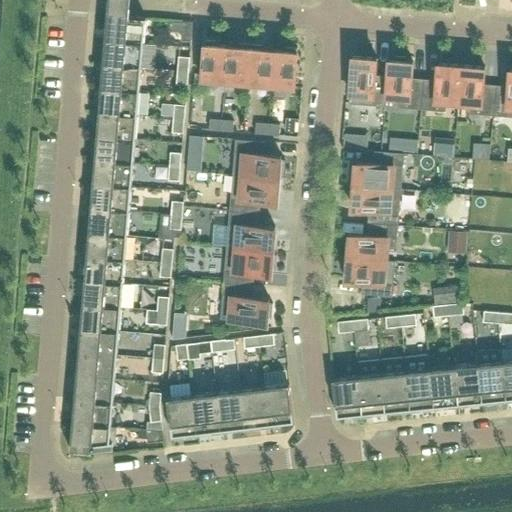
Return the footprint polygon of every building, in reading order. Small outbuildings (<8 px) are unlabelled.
[(108,0),(105,39),(144,43),(146,17),(129,16),(130,1),(130,0),(108,0)] [(193,21),(183,20),(182,39),(191,40),(193,21)] [(105,39),(103,63),(142,66),(144,43),(105,39)] [(225,80),(228,45),(219,44),(219,40),(205,39),(202,78),(225,80)] [(248,82),(251,43),(238,42),(238,46),(228,45),(225,80),(248,82)] [(248,82),(271,84),(274,49),(264,48),(265,44),(251,43),(248,82)] [(283,50),(274,49),(271,84),(294,86),(297,47),(284,46),(283,50)] [(189,70),(190,56),(179,55),(177,69),(189,70)] [(385,105),(386,96),(387,80),(375,79),(377,57),(353,55),(349,93),(362,94),(361,103),(385,105)] [(389,58),(387,80),(386,96),(398,97),(397,106),(422,108),(424,83),(411,82),(413,60),(409,60),(409,56),(393,55),(393,59),(389,58)] [(446,101),(458,102),(461,64),(438,62),(436,84),(424,83),(422,108),(445,110),(446,101)] [(140,90),(142,66),(103,63),(101,87),(140,90)] [(493,115),(495,89),(483,88),(485,66),(461,64),(458,102),(470,103),(469,112),(493,115)] [(511,68),(510,69),(508,90),(495,89),(493,115),(511,116),(511,68)] [(187,84),(189,70),(177,69),(176,84),(187,84)] [(101,87),(99,111),(138,114),(140,90),(101,87)] [(184,118),(186,104),(174,103),(173,117),(184,118)] [(136,138),(138,114),(99,111),(97,135),(136,138)] [(221,129),(222,117),(210,116),(209,128),(221,129)] [(183,132),(184,118),(173,117),(172,131),(183,132)] [(222,117),(221,129),(233,130),(234,118),(222,117)] [(255,131),(267,132),(268,121),(256,120),(255,131)] [(280,122),(268,121),(267,132),(280,133),(280,122)] [(95,159),(134,162),(136,138),(97,135),(95,159)] [(188,152),(202,153),(204,136),(189,135),(188,152)] [(235,138),(232,174),(279,178),(280,174),(283,175),(285,159),(281,159),(281,154),(259,153),(261,140),(235,138)] [(354,184),(391,187),(393,164),(403,165),(404,152),(379,150),(378,162),(356,161),(356,165),(352,165),(351,180),(354,181),(354,184)] [(180,166),(182,152),(170,151),(169,165),(180,166)] [(132,186),(134,162),(95,159),(93,183),(132,186)] [(478,191),(476,162),(458,163),(460,192),(478,191)] [(180,166),(169,165),(168,179),(179,180),(180,166)] [(229,210),(255,212),(256,200),(277,201),(279,178),(232,174),(229,210)] [(130,210),(132,186),(93,183),(91,207),(130,210)] [(391,199),(391,187),(354,184),(352,208),(374,209),(373,222),(398,224),(400,200),(391,199)] [(182,215),(183,201),(172,200),(171,214),(182,215)] [(128,234),(130,210),(91,207),(89,231),(128,234)] [(229,210),(226,246),(273,250),(275,226),(253,224),(255,212),(229,210)] [(181,229),(182,215),(171,214),(170,228),(181,229)] [(348,256),(386,259),(387,247),(396,248),(398,224),(373,222),(372,234),(350,232),(348,256)] [(470,245),(470,227),(451,226),(451,244),(470,245)] [(87,255),(125,258),(128,234),(89,231),(87,255)] [(226,246),(223,281),(249,283),(250,271),(271,273),(272,269),(275,269),(277,253),(273,253),(273,250),(226,246)] [(172,262),(174,248),(162,247),(161,261),(172,262)] [(123,282),(125,258),(87,255),(85,279),(123,282)] [(384,282),(386,259),(348,256),(348,259),(344,259),(343,275),(347,275),(346,279),(368,281),(367,293),(392,296),(393,283),(384,282)] [(171,276),(172,262),(161,261),(160,275),(171,276)] [(121,306),(123,282),(85,279),(83,303),(121,306)] [(124,279),(124,301),(136,301),(137,279),(124,279)] [(217,288),(223,288),(220,318),(267,322),(268,318),(271,318),(273,302),(269,302),(269,297),(248,296),(249,283),(223,281),(199,279),(198,291),(211,292),(217,288)] [(168,310),(169,296),(158,295),(157,309),(168,310)] [(448,303),(449,314),(464,313),(463,302),(448,303)] [(83,303),(81,327),(119,330),(121,306),(83,303)] [(449,314),(448,303),(433,305),(434,316),(449,314)] [(167,324),(168,310),(157,309),(156,323),(167,324)] [(498,322),(499,311),(484,310),(483,321),(498,322)] [(511,312),(499,311),(498,322),(511,323),(511,312)] [(415,313),(400,314),(402,325),(417,324),(415,313)] [(402,325),(400,314),(385,316),(387,327),(402,325)] [(353,319),(354,330),(369,329),(368,318),(353,319)] [(354,330),(353,319),(338,321),(339,332),(354,330)] [(117,354),(119,330),(81,327),(79,351),(117,354)] [(258,334),(260,345),(275,344),(273,333),(258,334)] [(260,345),(258,334),(243,336),(245,347),(260,345)] [(211,340),(212,351),(227,349),(226,338),(211,340)] [(212,351),(211,340),(196,342),(197,353),(212,351)] [(164,358),(165,344),(154,343),(153,357),(164,358)] [(187,343),(176,344),(178,359),(189,358),(187,343)] [(115,378),(117,354),(79,351),(77,375),(115,378)] [(429,353),(405,356),(410,408),(434,405),(430,367),(429,353)] [(386,410),(410,408),(405,356),(381,358),(382,372),(386,410)] [(163,372),(164,358),(153,357),(152,371),(163,372)] [(357,361),(358,374),(362,412),(386,410),(382,372),(381,358),(357,361)] [(511,397),(511,358),(502,360),(506,398),(511,397)] [(502,360),(478,362),(482,400),(506,398),(502,360)] [(458,403),(482,400),(478,362),(454,364),(458,403)] [(454,364),(430,367),(434,405),(458,403),(454,364)] [(337,415),(362,412),(358,374),(333,377),(337,415)] [(77,375),(75,399),(113,402),(115,378),(77,375)] [(269,423),(294,420),(289,382),(264,385),(269,423)] [(264,385),(240,388),(245,426),(269,423),(264,385)] [(245,426),(240,388),(217,391),(221,429),(245,426)] [(150,391),(149,405),(160,406),(161,392),(150,391)] [(221,429),(217,391),(193,393),(197,432),(221,429)] [(172,435),(197,432),(193,393),(168,396),(172,435)] [(111,425),(113,402),(75,399),(73,422),(117,426),(111,425)] [(162,420),(160,406),(149,405),(151,421),(162,420)] [(116,441),(117,426),(73,422),(71,450),(72,451),(72,448),(90,449),(90,452),(112,450),(113,442),(116,441)] [(148,441),(164,440),(163,429),(146,428),(148,441)]
